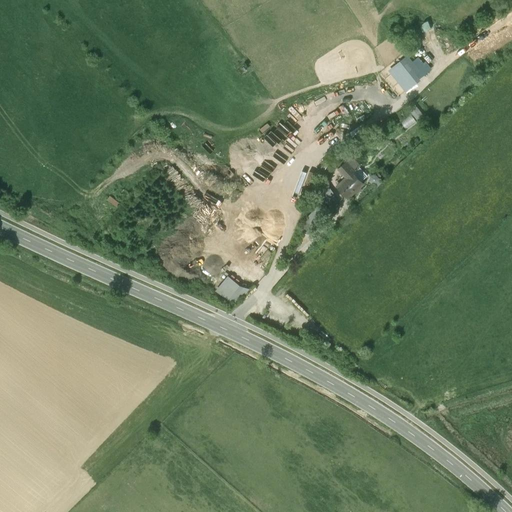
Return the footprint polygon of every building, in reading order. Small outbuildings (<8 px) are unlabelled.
[(408,91),(423,80),(406,58),(391,70),(408,91)] [(401,123),(406,129),(416,122),(411,115),(401,123)] [(334,154),(339,160),(352,149),(347,144),(334,154)] [(345,175),(335,184),(347,197),(363,183),(361,181),(354,173),(360,168),(361,166),(351,155),(338,167),(345,175)] [(361,181),(367,175),(360,168),(354,173),(361,181)] [(328,206),(335,198),(323,176),(316,184),(328,206)] [(109,200),(120,206),(122,202),(112,195),(109,200)] [(313,233),(322,225),(313,215),(304,223),(313,233)] [(218,293),(229,300),(238,286),(228,279),(218,293)]
